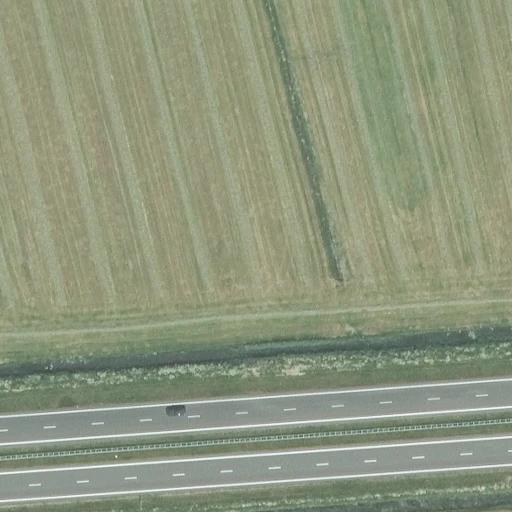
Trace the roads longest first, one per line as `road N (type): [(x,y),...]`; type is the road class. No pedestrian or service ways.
road 1 (trunk): [(0,490),(511,453)]
road 2 (trunk): [(511,395),(0,432)]
